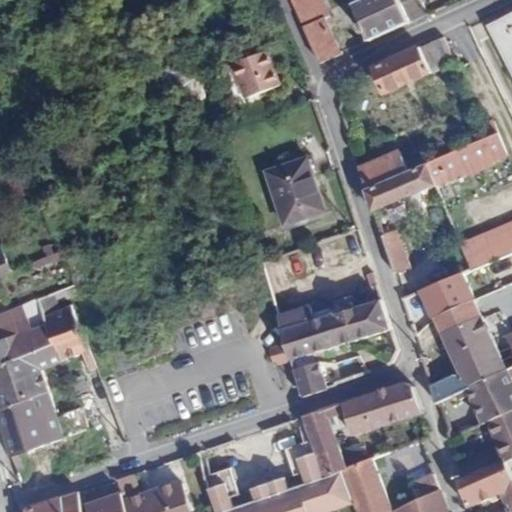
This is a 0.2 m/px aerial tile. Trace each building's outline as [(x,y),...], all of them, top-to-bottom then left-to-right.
[(292,0),(321,62),(340,53),(325,17),(331,15),(323,0),(292,0)] [(367,0),(355,6),(370,41),(410,22),(400,0),(367,0)] [(400,0),(410,22),(429,13),(423,2),(422,0),(400,0)] [(511,16),(491,28),(511,69),(511,16)] [(455,62),(443,37),(375,67),(386,93),(455,62)] [(167,67),(154,44),(145,48),(158,72),(167,67)] [(256,59),(222,72),(234,104),(268,91),(256,59)] [(193,71),(177,79),(184,94),(200,86),(193,71)] [(494,119),(484,124),(490,137),(429,163),(438,185),(465,174),(467,176),(497,163),(496,161),(510,154),(494,119)] [(400,150),(360,168),(367,189),(409,171),(400,150)] [(31,185),(16,155),(0,161),(0,183),(6,196),(31,185)] [(308,159),(267,173),(285,226),(326,212),(308,159)] [(409,171),(367,189),(374,211),(438,185),(429,163),(409,171)] [(511,222),(461,244),(471,270),(489,262),(511,252),(511,222)] [(391,273),(409,271),(403,231),(385,233),(391,273)] [(511,252),(489,262),(497,283),(511,276),(511,252)] [(0,276),(11,272),(4,255),(0,256),(0,276)] [(369,289),(377,286),(372,270),(364,273),(369,289)] [(495,341),(464,273),(422,290),(459,373),(466,388),(508,369),(495,341)] [(88,371),(97,368),(81,328),(72,305),(57,310),(54,303),(78,295),(75,287),(37,301),(55,344),(62,362),(81,354),(88,371)] [(291,360),(302,398),(330,389),(318,353),(392,329),(382,300),(332,315),(328,301),(278,316),(286,342),(291,360)] [(0,367),(55,344),(37,301),(0,316),(0,367)] [(511,333),(495,341),(508,369),(511,368),(511,367),(511,333)] [(272,365),(291,360),(286,342),(267,348),(272,365)] [(43,370),(62,362),(55,344),(0,367),(0,389),(44,372),(43,370)] [(511,370),(511,368),(508,369),(466,388),(456,393),(460,400),(472,395),(484,423),(490,420),(511,410),(511,370)] [(0,412),(50,392),(44,372),(0,389),(0,412)] [(466,388),(459,373),(433,384),(439,401),(456,393),(466,388)] [(78,398),(88,395),(83,381),(79,383),(76,377),(71,378),(73,383),(78,398)] [(338,439),(420,412),(423,411),(414,386),(408,382),(304,417),(311,436),(325,477),(345,471),(344,468),(348,466),(338,439)] [(101,465),(97,451),(82,409),(57,416),(50,392),(0,412),(21,482),(28,476),(21,454),(63,439),(74,472),(101,465)] [(97,451),(110,446),(101,421),(88,395),(78,398),(82,409),(97,451)] [(500,445),(460,460),(458,461),(464,476),(508,458),(511,456),(511,410),(490,420),(500,445)] [(323,511),(355,501),(345,471),(325,477),(311,436),(279,447),(289,474),(298,470),(303,481),(282,487),(277,476),(246,487),(250,499),(231,506),(227,495),(235,492),(226,466),(202,474),(215,511),(323,511)] [(371,458),(348,466),(344,468),(345,471),(355,501),(358,511),(392,511),(395,511),(399,509),(397,503),(389,506),(371,458)] [(511,468),(508,458),(464,476),(459,478),(471,507),(503,494),(510,511),(511,511),(511,468)] [(441,490),(435,472),(415,480),(422,498),(441,490)] [(143,495),(135,473),(119,478),(128,508),(129,511),(195,511),(185,480),(143,495)] [(114,511),(128,508),(119,478),(79,492),(83,511),(114,511)] [(422,498),(399,509),(395,511),(449,511),(441,490),(422,498)] [(83,511),(79,492),(27,509),(27,511),(83,511)]
